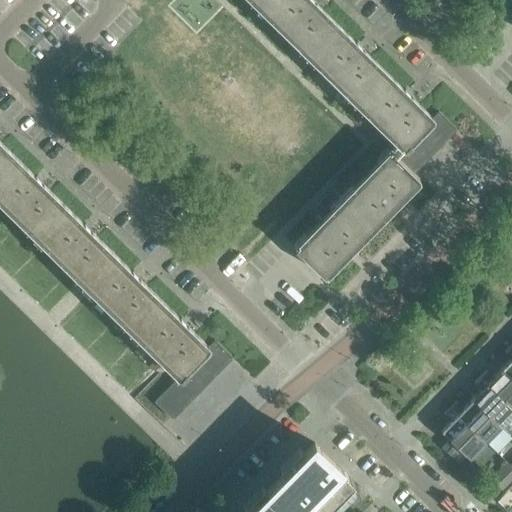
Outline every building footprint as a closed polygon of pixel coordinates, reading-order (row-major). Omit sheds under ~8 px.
[(335,21),(313,0),(262,0),(261,2),(272,12),(270,14),(297,41),(299,39),(309,49),(335,21)] [(384,69),(356,42),(335,21),(309,49),(320,60),(318,61),(345,88),(347,86),(357,96),(384,69)] [(432,116),(384,69),(357,96),(367,106),(365,108),(393,134),(394,133),(403,142),(401,143),(403,145),(412,136),(420,128),(429,119),(432,116)] [(438,111),(432,116),(429,119),(447,136),(455,127),(438,111)] [(438,145),(447,136),(429,119),(420,128),(438,145)] [(420,128),(412,136),(430,154),(438,145),(420,128)] [(421,162),(430,154),(412,136),(403,145),(421,162)] [(0,170),(15,156),(0,140),(0,170)] [(412,171),(421,162),(403,145),(395,154),(412,171)] [(354,188),(344,198),(372,225),(391,205),(392,206),(399,199),(398,199),(419,177),(412,171),(395,154),(389,148),(388,149),(390,151),(380,161),(378,159),(352,186),(354,188)] [(36,176),(15,156),(0,170),(0,196),(25,221),(27,219),(37,230),(63,203),(42,182),(43,182),(37,175),(36,176)] [(351,247),(372,225),(344,198),(333,209),(332,207),(305,234),(307,236),(298,246),(296,244),(293,247),(298,252),(299,251),(324,274),(344,253),(345,254),(352,247),(351,247)] [(75,267),(86,277),(112,250),(91,230),(92,229),(85,223),(84,224),(63,203),(37,230),(48,240),(46,242),(73,268),(75,267)] [(133,324),(160,297),(139,277),(140,276),(133,270),(132,271),(112,250),(86,277),(96,288),(95,289),(122,316),(123,314),(133,324)] [(181,318),(160,297),(133,324),(143,334),(142,335),(170,363),(171,361),(181,371),(179,372),(180,374),(188,365),(197,357),(205,348),(208,345),(187,324),(188,324),(181,317),(181,318)] [(214,339),(208,345),(205,348),(222,365),(231,356),(214,339)] [(511,376),(511,346),(510,345),(504,351),(511,357),(502,367),(511,376)] [(222,365),(205,348),(197,357),(214,374),(222,365)] [(214,374),(197,357),(188,365),(206,382),(214,374)] [(206,382),(188,365),(180,374),(197,391),(206,382)] [(480,375),(511,407),(511,376),(502,367),(492,376),(486,369),(480,375)] [(180,374),(172,382),(189,399),(197,391),(180,374)] [(500,426),(511,413),(511,407),(480,375),(474,381),(481,388),(471,398),(500,426)] [(172,382),(163,391),(180,408),(189,399),(172,382)] [(171,417),(180,408),(163,391),(154,401),(171,417)] [(449,406),(485,441),(500,426),(471,398),(462,407),(455,400),(449,406)] [(469,457),(485,441),(449,406),(444,412),(450,419),(441,429),(449,437),(466,454),(469,457)] [(441,446),(458,463),(466,454),(449,437),(441,446)] [(320,511),(352,480),(314,442),(245,511),(320,511)] [(501,488),(511,476),(511,467),(509,465),(506,462),(490,478),(501,488)]
